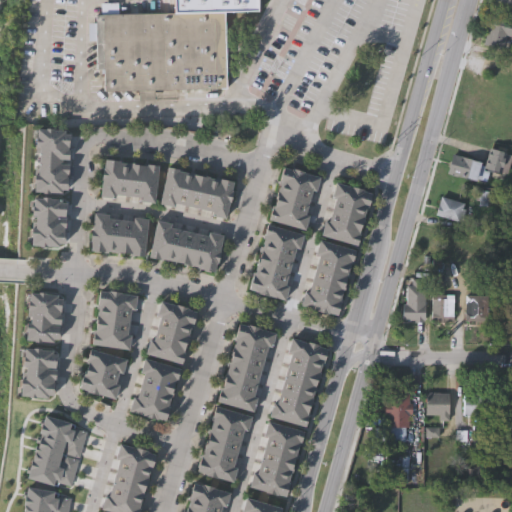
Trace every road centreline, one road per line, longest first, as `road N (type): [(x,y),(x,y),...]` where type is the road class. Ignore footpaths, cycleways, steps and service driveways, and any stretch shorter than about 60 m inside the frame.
road 1 (residential): [(158,511),(255,161),(269,135)]
road 2 (secondary): [(446,0),(340,365)]
road 3 (residential): [(15,271),(154,281),(348,338)]
road 4 (secondary): [(369,351),(460,38)]
road 5 (residential): [(73,275),(78,147),(94,135),(255,161)]
road 6 (residential): [(73,275),(67,393),(115,422),(179,437)]
road 7 (residential): [(369,351),(511,357)]
road 8 (residential): [(269,135),(397,174)]
road 9 (secondary): [(334,469),(369,351)]
